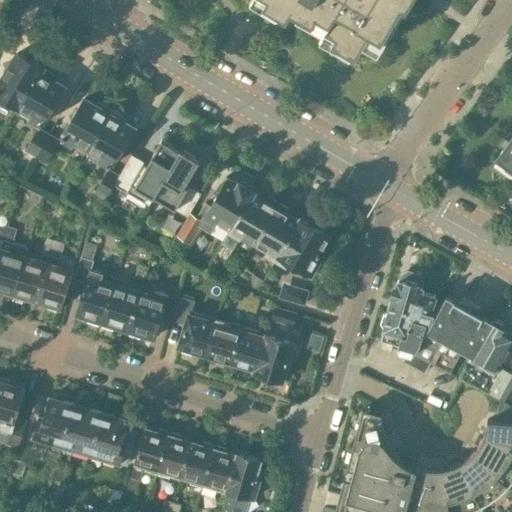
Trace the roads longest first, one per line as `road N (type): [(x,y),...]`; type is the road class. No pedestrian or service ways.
road 1 (secondary): [(392,191),(73,0)]
road 2 (residential): [(319,436),(0,331)]
road 3 (residential): [(392,191),(319,436)]
road 4 (residential): [(392,191),(511,5)]
road 5 (secondary): [(511,256),(392,191)]
